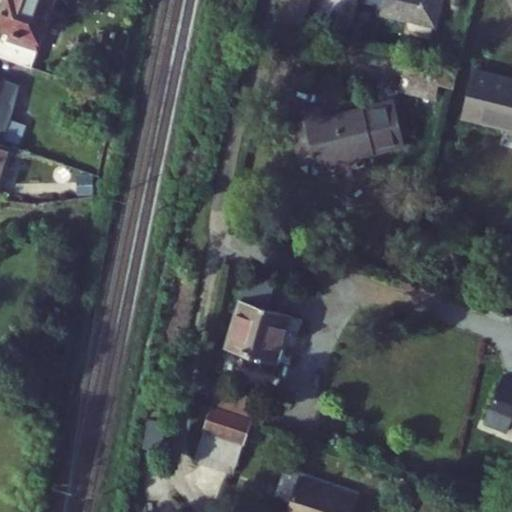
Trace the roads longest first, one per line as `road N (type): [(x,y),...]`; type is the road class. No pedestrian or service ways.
road 1 (residential): [(212,233),(511,344)]
road 2 (residential): [(212,233),(183,454),(206,511)]
road 3 (residential): [(264,0),(212,233)]
